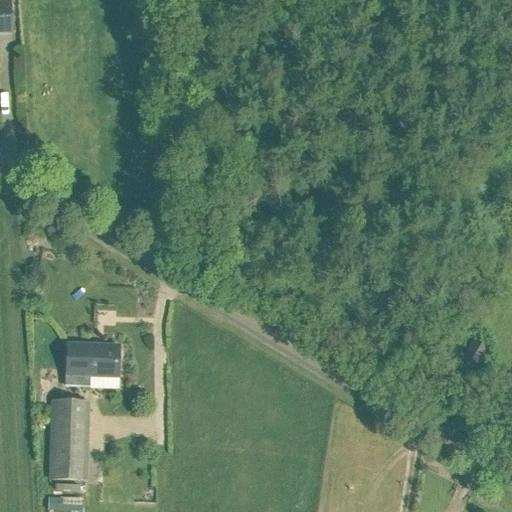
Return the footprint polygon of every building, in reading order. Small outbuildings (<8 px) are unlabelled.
[(0,36),(11,36),(9,4),(0,4),(0,36)] [(144,79),(133,80),(134,96),(145,95),(144,79)] [(473,344),(464,360),(477,367),(486,351),(473,344)] [(119,348),(66,346),(65,380),(118,382),(119,348)] [(52,404),(51,428),(50,483),(85,484),(88,405),(52,404)] [(48,499),(47,511),(81,511),(82,501),(48,499)]
